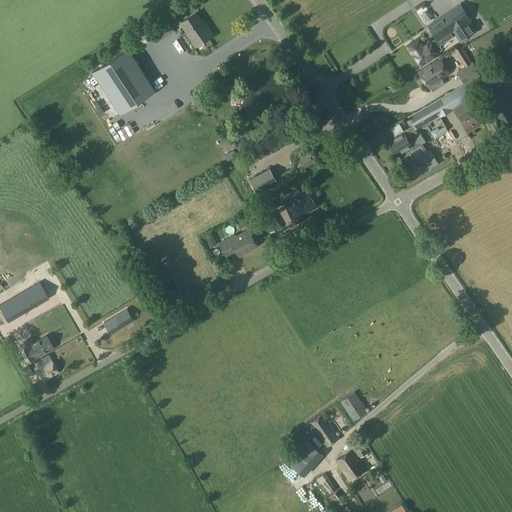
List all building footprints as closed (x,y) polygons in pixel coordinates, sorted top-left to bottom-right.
[(461,5),(439,19),(429,25),(434,34),(436,37),(438,40),(450,32),(454,30),(461,40),(475,31),(468,20),(470,19),(461,5)] [(414,21),(428,17),(426,8),(412,11),(414,21)] [(181,23),(196,46),(213,35),(208,27),(206,28),(196,13),(181,23)] [(165,37),(174,31),(167,20),(158,26),(165,37)] [(414,53),(422,64),(437,54),(429,43),(423,45),(418,39),(407,47),(412,54),(414,53)] [(452,48),(459,58),(466,54),(462,48),(452,48)] [(127,49),(95,70),(123,111),(154,90),(127,49)] [(383,54),(384,78),(389,77),(389,82),(395,82),(395,71),(407,70),(406,61),(396,61),(395,54),(383,54)] [(444,83),(441,79),(450,73),(440,58),(419,72),(429,87),(430,86),(433,90),(444,83)] [(457,72),(465,84),(469,82),(476,93),(486,86),(471,63),(465,67),(457,72)] [(489,85),(501,78),(496,70),(484,77),(489,85)] [(76,82),(83,90),(86,87),(79,79),(76,82)] [(440,98),(448,112),(477,95),(476,93),(469,82),(465,84),(440,98)] [(480,90),(485,98),(494,94),(490,85),(480,90)] [(490,100),(502,121),(511,115),(511,112),(506,102),(511,98),(511,92),(510,89),(490,100)] [(428,123),(448,112),(440,98),(419,110),(424,119),(426,118),(428,123)] [(468,131),(481,124),(472,109),(458,117),(462,123),(463,122),(468,131)] [(416,130),(428,123),(426,118),(424,119),(419,110),(408,117),(416,130)] [(435,139),(448,131),(445,126),(439,129),(438,127),(430,132),(435,139)] [(400,153),(414,178),(425,171),(430,170),(430,168),(438,164),(430,151),(428,153),(422,144),(425,142),(420,134),(417,136),(412,128),(404,133),(404,132),(389,140),(397,154),(400,153)] [(301,158),(306,167),(313,164),(308,154),(301,158)] [(268,169),(249,180),(258,196),(267,191),(264,185),(274,180),(268,169)] [(305,212),(316,205),(308,192),(302,196),(301,193),(287,202),(290,207),(288,209),(296,224),(308,217),(305,212)] [(279,227),(275,219),(266,224),(271,232),(279,227)] [(240,256),(258,246),(250,231),(236,238),(235,236),(220,245),(227,257),(237,251),(240,256)] [(14,285),(25,279),(10,249),(0,253),(0,299),(1,301),(18,293),(14,285)] [(39,282),(0,304),(0,307),(8,322),(17,316),(16,315),(38,302),(39,303),(48,298),(39,282)] [(439,300),(434,289),(425,292),(430,302),(431,302),(438,318),(448,313),(441,299),(439,300)] [(110,333),(132,320),(126,309),(104,322),(110,333)] [(28,319),(20,322),(22,330),(31,327),(28,319)] [(444,334),(432,338),(434,344),(446,339),(444,334)] [(41,356),(40,354),(53,346),(46,335),(33,343),(31,339),(25,343),(27,346),(24,348),(31,361),(41,356)] [(40,365),(35,368),(42,381),(58,372),(48,355),(38,361),(40,365)] [(359,419),(372,409),(358,390),(345,400),(359,419)] [(340,438),(324,415),(309,424),(325,449),(340,438)] [(301,435),(293,444),(300,450),(289,463),(305,477),(323,453),(301,435)] [(367,452),(360,443),(352,448),(353,449),(336,461),(349,481),(367,469),(357,456),(359,455),(361,457),(367,452)] [(376,465),(370,469),(375,476),(381,472),(376,465)]
